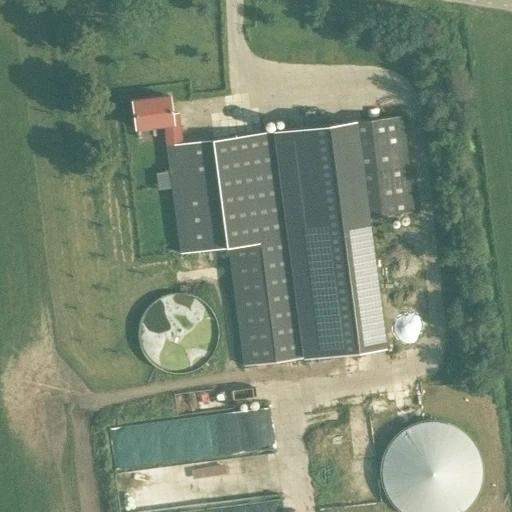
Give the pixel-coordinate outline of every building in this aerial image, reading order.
[(169,96),(132,100),(136,127),(164,123),(170,171),(180,252),(227,246),(242,364),(306,356),(277,130),(182,143),(178,112),(171,112),(169,96)] [(401,114),(356,120),(368,215),(414,209),(401,114)] [(356,120),(277,130),(306,356),(357,350),(340,218),(363,215),(368,215),(356,120)] [(207,368),(210,297),(150,294),(147,365),(207,368)] [(446,362),(441,397),(457,399),(463,364),(446,362)] [(268,407),(112,424),(121,511),(140,511),(214,504),(213,491),(247,487),(243,456),(273,453),(268,407)] [(404,428),(401,430),(400,430),(399,431),(398,432),(397,432),(397,433),(396,434),(395,434),(395,435),(394,435),(394,436),(393,437),(392,437),(392,438),(391,439),(390,440),(390,441),(389,441),(389,442),(388,443),(388,444),(387,444),(387,445),(386,446),(386,447),(385,448),(385,449),(384,450),(384,451),(383,452),(383,453),(383,454),(382,455),(382,456),(382,457),(381,458),(381,459),(381,460),(381,461),(381,462),(380,463),(380,464),(380,465),(380,466),(380,467),(380,468),(380,469),(380,470),(380,471),(380,472),(380,473),(380,474),(380,475),(380,476),(380,477),(380,478),(381,479),(381,480),(381,481),(381,482),(381,483),(382,483),(382,484),(382,485),(382,486),(383,487),(383,488),(383,489),(384,490),(384,491),(385,492),(385,493),(386,494),(386,495),(387,496),(387,497),(388,498),(388,499),(389,499),(389,500),(390,501),(391,502),(392,503),(393,504),(393,505),(394,505),(394,506),(395,507),(396,507),(396,508),(397,508),(398,509),(398,510),(399,510),(400,511),(401,511),(458,511),(460,511),(461,510),(462,510),(462,509),(463,509),(464,508),(465,507),(466,506),(467,505),(468,505),(468,504),(469,503),(470,502),(470,501),(471,500),(472,499),(472,498),(473,498),(473,497),(474,496),(474,495),(475,495),(475,494),(475,493),(476,492),(476,491),(477,491),(477,490),(477,489),(478,488),(478,487),(478,486),(479,485),(479,484),(479,483),(479,482),(480,481),(480,480),(480,479),(480,478),(480,477),(480,476),(480,475),(481,474),(481,473),(481,472),(481,471),(481,470),(481,469),(481,468),(481,467),(480,466),(480,465),(480,464),(480,463),(480,462),(480,461),(480,460),(479,460),(479,459),(479,458),(479,457),(479,456),(478,455),(478,454),(477,453),(477,452),(477,451),(476,450),(476,449),(475,448),(475,447),(475,446),(474,446),(474,445),(473,444),(473,443),(472,443),(472,442),(471,441),(470,440),(470,439),(469,438),(468,437),(467,437),(467,436),(466,435),(465,434),(464,433),(463,432),(462,432),(462,431),(461,431),(460,430),(459,429),(458,429),(457,428),(456,427),(455,427),(454,426),(453,425),(452,425),(451,425),(450,424),(449,424),(448,423),(447,423),(446,423),(445,422),(444,422),(443,422),(442,422),(441,421),(440,421),(439,421),(438,421),(437,421),(436,420),(435,420),(434,420),(433,420),(432,420),(431,420),(430,420),(429,420),(428,420),(427,420),(426,420),(425,420),(425,421),(424,421),(423,421),(422,421),(421,421),(420,421),(419,421),(419,422),(418,422),(417,422),(416,422),(415,423),(414,423),(413,423),(412,424),(411,424),(410,424),(409,425),(408,425),(407,426),(406,426),(405,427),(404,428)] [(273,511),(274,502),(223,501),(222,511),(273,511)]
